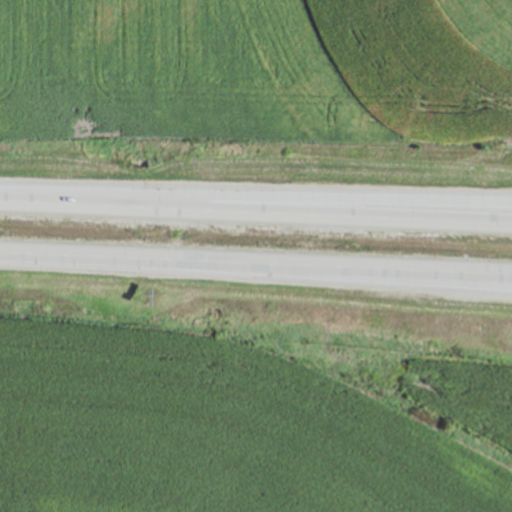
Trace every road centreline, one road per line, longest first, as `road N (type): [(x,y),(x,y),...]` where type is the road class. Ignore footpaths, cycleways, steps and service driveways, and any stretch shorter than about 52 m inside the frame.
road 1 (motorway): [(511,224),(0,202)]
road 2 (motorway): [(0,253),(511,274)]
road 3 (motorway): [(511,202),(0,193)]
road 4 (motorway): [(201,262),(511,286)]
